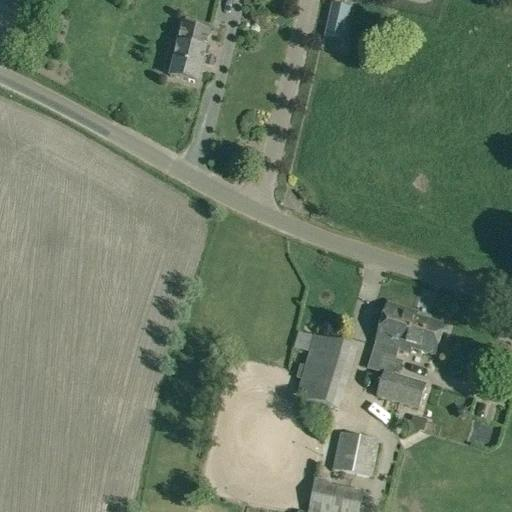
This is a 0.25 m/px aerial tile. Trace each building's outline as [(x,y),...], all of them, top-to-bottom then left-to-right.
[(186,0),(183,15),(208,21),(213,0),(186,0)] [(333,6),(327,30),(343,33),(348,10),(333,6)] [(171,79),(198,85),(211,33),(183,26),(178,46),(171,44),(164,72),(172,74),(171,79)] [(394,363),(397,352),(405,324),(409,325),(411,317),(415,318),(415,317),(416,313),(389,305),(376,345),(374,352),(382,354),(377,373),(383,375),(384,373),(396,376),(399,365),(394,363)] [(405,324),(397,352),(408,355),(410,350),(435,358),(445,327),(415,317),(415,318),(411,317),(409,325),(405,324)] [(295,401),(339,414),(357,351),(312,338),(295,401)] [(384,373),(383,375),(377,400),(421,413),(427,386),(396,376),(384,373)] [(425,422),(413,418),(409,429),(422,433),(425,422)] [(372,480),(379,443),(340,435),(333,472),(372,480)] [(314,483),(308,511),(360,511),(364,493),(314,483)]
